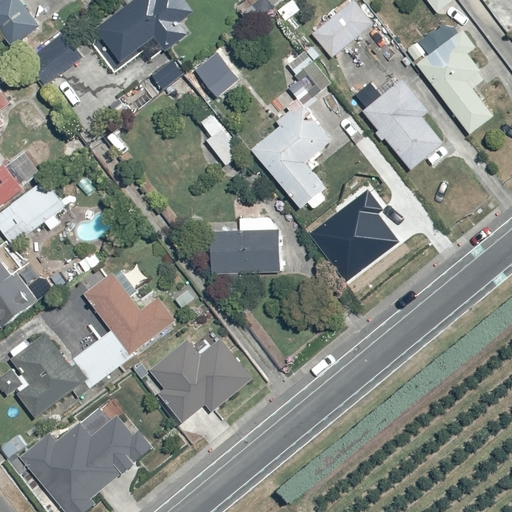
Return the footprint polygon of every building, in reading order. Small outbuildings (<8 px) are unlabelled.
[(21,0),(0,0),(0,26),(15,47),(41,27),(21,0)] [(136,0),(97,29),(122,63),(145,46),(164,48),(167,52),(191,35),(182,23),(196,12),(186,0),(136,0)] [(251,26),(265,15),(272,9),(264,0),(258,0),(253,4),(241,14),(251,26)] [(295,0),(283,0),(276,6),(273,8),(292,33),(299,27),(291,17),(302,8),(295,0)] [(375,22),(355,0),(351,0),(313,33),(334,57),(375,22)] [(453,0),(429,0),(438,12),(453,0)] [(419,66),(471,135),(496,116),(470,82),(484,72),(470,54),(478,48),(465,30),(419,66)] [(63,42),(59,35),(28,58),(28,59),(47,84),(83,57),(69,37),(63,42)] [(299,98),(305,106),(336,81),(308,47),(288,64),(300,79),(290,88),(299,98)] [(239,76),(222,54),(195,76),(201,85),(212,98),(239,76)] [(177,58),(153,75),(163,90),(187,73),(177,58)] [(404,80),(364,112),(414,171),(446,144),(425,118),(432,112),(404,80)] [(0,94),(0,127),(6,123),(0,114),(10,107),(0,94)] [(244,152),(203,101),(192,110),(212,135),(207,139),(228,165),(244,152)] [(254,152),(303,210),(329,188),(308,164),(335,141),(308,108),(254,152)] [(0,209),(27,191),(6,165),(0,169),(0,209)] [(31,233),(45,222),(52,231),(65,222),(58,212),(69,204),(48,176),(0,212),(0,227),(12,242),(28,230),(31,233)] [(281,230),(211,232),(213,275),(284,273),(281,230)] [(19,274),(0,249),(0,325),(4,330),(56,289),(48,280),(38,278),(30,267),(19,274)] [(161,298),(143,311),(114,274),(85,294),(133,354),(178,322),(161,298)] [(70,362),(47,333),(14,360),(32,385),(19,395),(39,419),(91,380),(74,358),(70,362)] [(202,355),(189,339),(152,369),(167,390),(162,394),(185,423),(208,406),(214,412),(254,379),(221,339),(202,355)] [(53,434),(24,457),(69,511),(92,511),(101,505),(96,500),(156,449),(141,431),(136,436),(120,416),(95,436),(82,422),(61,442),(53,434)]
